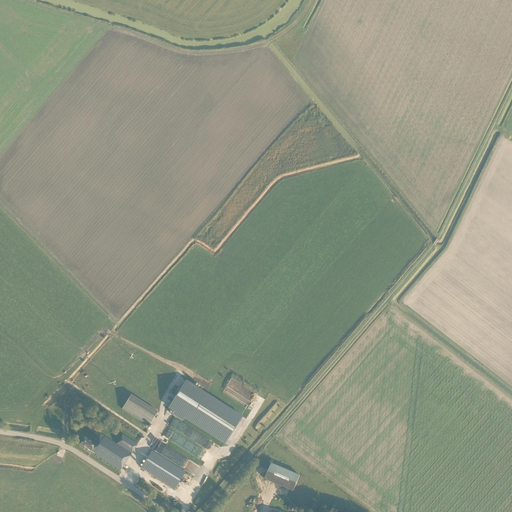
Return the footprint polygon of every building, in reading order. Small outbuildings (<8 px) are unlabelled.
[(186,381),(169,407),(174,411),(172,414),(183,421),(185,418),(225,444),(242,418),(186,381)] [(223,393),(248,408),(252,402),(227,386),(223,393)] [(149,426),(150,424),(158,411),(132,394),(122,409),(149,426)] [(172,419),(169,424),(190,438),(195,431),(181,421),(179,423),(172,419)] [(168,427),(163,434),(168,437),(172,430),(168,427)] [(120,471),(137,444),(123,434),(116,444),(100,434),(94,444),(90,442),(91,441),(85,437),(81,444),(92,452),(95,454),(95,455),(120,471)] [(202,441),(200,445),(207,448),(211,440),(203,436),(201,440),(202,441)] [(186,462),(186,460),(166,448),(163,453),(176,461),(185,467),(186,466),(186,467),(188,464),(186,462)] [(141,468),(175,490),(186,473),(152,450),(141,468)] [(293,491),(300,476),(272,463),(265,479),(293,491)] [(288,510),(292,511),(293,506),(298,507),(299,503),(290,501),(288,510)]
